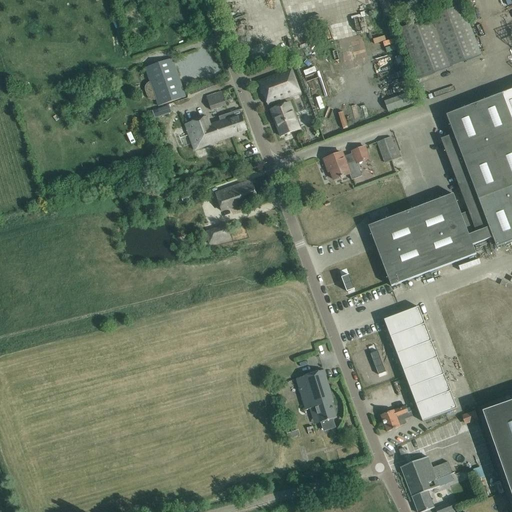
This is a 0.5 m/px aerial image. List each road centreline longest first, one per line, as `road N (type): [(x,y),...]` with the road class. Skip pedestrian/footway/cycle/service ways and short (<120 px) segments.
road 1 (tertiary): [(383,466),(207,0)]
road 2 (unclassified): [(215,511),(383,466)]
